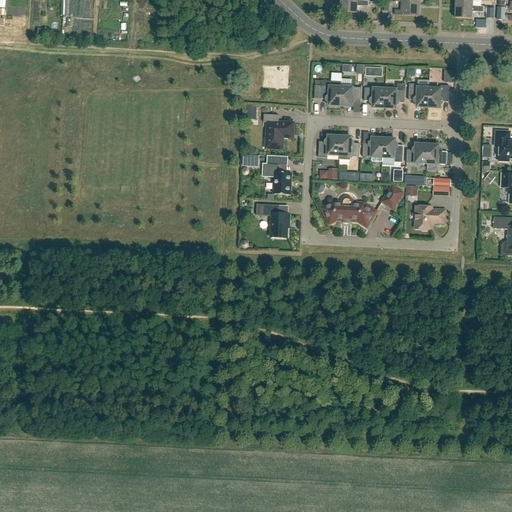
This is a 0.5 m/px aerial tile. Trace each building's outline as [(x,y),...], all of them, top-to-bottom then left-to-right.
[(369,2),(358,1),(341,0),(341,13),(357,14),(358,7),(369,8),(369,2)] [(420,3),(402,2),(402,11),(395,11),(395,16),(402,16),(420,17),(420,3)] [(484,7),(473,7),(456,6),(455,19),(473,20),(473,12),(484,13),(484,7)] [(495,9),(487,9),(486,19),(494,19),(495,9)] [(365,76),(374,77),(374,68),(366,68),(365,76)] [(454,72),(446,71),(446,83),(454,83),(454,72)] [(341,83),(341,88),(351,88),(352,80),(341,80),(341,83)] [(418,85),(418,88),(429,89),(430,81),(418,81),(418,85)] [(340,107),(341,88),(341,83),(321,82),(320,100),(326,100),(326,101),(327,102),(328,102),(329,103),(328,107),(340,107)] [(397,90),(385,90),(384,109),(396,110),(396,106),(397,106),(398,105),(398,104),(399,103),(405,104),(405,85),(397,84),(397,90)] [(417,104),(416,108),(428,108),(429,89),(418,88),(418,85),(409,85),(408,101),(414,101),(414,102),(415,102),(415,103),(416,104),(417,104)] [(441,86),(441,89),(429,89),(428,108),(440,109),(440,105),(441,105),(442,104),(442,103),(443,103),(443,102),(449,103),(449,87),(441,86)] [(361,102),(361,89),(351,88),(341,88),(340,107),(352,108),(352,104),(353,103),(354,103),(354,102),(355,101),(361,102)] [(373,105),(372,109),(384,109),(385,90),(365,89),(364,102),(370,102),(370,103),(371,103),(371,104),(372,104),(373,105)] [(256,107),(246,107),(246,117),(256,117),(256,107)] [(293,136),(293,124),(278,123),(279,116),(264,115),(263,123),(267,123),(267,130),(266,131),(266,137),(267,138),(269,139),(268,149),(282,149),(283,135),(293,136)] [(511,140),(510,140),(510,133),(496,132),(495,147),(499,148),(499,162),(509,162),(509,158),(511,158),(511,140)] [(327,159),(327,156),(339,157),(340,137),(328,136),(328,140),(327,140),(327,141),(326,141),(326,142),(325,142),(325,143),(319,143),(318,159),(327,159)] [(360,144),(354,144),(353,143),(353,142),(352,142),(351,142),(352,138),(349,138),(340,137),(339,157),(339,161),(350,161),(351,157),(359,157),(360,144)] [(363,145),(363,158),(372,158),(383,159),(384,139),(372,139),(372,143),(371,143),(370,143),(369,144),(369,145),(363,145)] [(384,139),(383,159),(394,159),(394,163),(403,163),(403,160),(404,147),(398,146),(397,146),(397,145),(397,144),(396,144),(395,144),(395,140),(393,140),(384,139)] [(407,151),(406,164),(427,165),(427,145),(416,145),(416,149),(415,149),(414,149),(413,150),(413,151),(407,151)] [(439,150),(439,146),(427,145),(427,165),(428,165),(437,165),(447,166),(447,153),(441,152),(441,151),(440,150),(439,150)] [(258,157),(248,156),(248,167),(258,168),(258,157)] [(263,165),(262,178),(275,178),(274,195),(290,196),(291,174),(279,173),(279,165),(280,157),(267,156),(267,165),(263,165)] [(394,170),(394,182),(403,183),(403,171),(394,170)] [(337,172),(329,172),(329,180),(337,180),(337,172)] [(359,182),(359,172),(351,172),(350,174),(344,173),(343,181),(359,182)] [(490,174),(484,181),(488,184),(494,178),(490,174)] [(511,174),(502,174),(501,188),(510,189),(509,205),(511,204),(511,174)] [(318,184),(315,189),(316,192),(319,193),(322,193),(325,187),(324,184),(321,183),(318,184)] [(393,211),(404,193),(392,185),(380,203),(393,211)] [(407,187),(407,194),(417,195),(417,188),(407,187)] [(358,221),(367,227),(376,213),(363,205),(353,204),(353,203),(352,202),(352,201),(351,200),(350,199),(349,199),(348,199),(347,198),(346,199),(345,199),(344,199),(344,200),(343,201),(342,201),(342,202),(342,203),(342,204),(333,203),(322,209),(329,224),(337,220),(358,221)] [(272,217),(271,238),(287,239),(287,224),(289,224),(289,215),(279,214),(280,206),(257,205),(256,216),(272,217)] [(445,224),(445,211),(432,211),(432,208),(416,207),(415,230),(421,230),(422,231),(428,232),(429,230),(431,230),(431,224),(445,224)] [(511,256),(511,218),(494,218),(494,230),(509,230),(508,242),(505,242),(501,246),(501,256),(511,256)]
